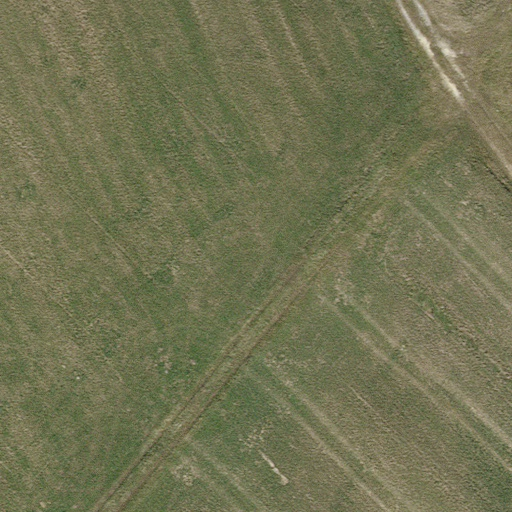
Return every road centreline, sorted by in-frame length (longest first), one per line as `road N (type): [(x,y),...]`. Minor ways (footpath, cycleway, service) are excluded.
road 1 (track): [(127,511),(448,89),(511,19)]
road 2 (track): [(408,0),(448,89),(511,154)]
